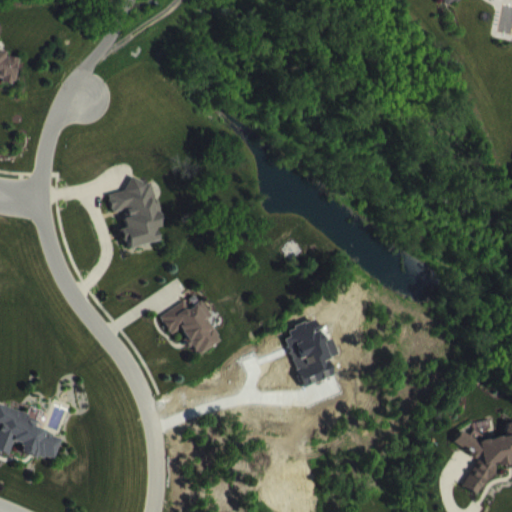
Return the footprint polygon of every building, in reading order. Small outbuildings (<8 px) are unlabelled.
[(511,0),(435,0),(447,21),(485,0),(496,0),(501,8),(511,1),(511,0)] [(0,97),(1,97),(14,99),(17,72),(6,71),(4,65),(0,64),(0,97)] [(158,255),(154,242),(159,241),(155,226),(158,226),(150,193),(128,198),(129,204),(108,209),(112,227),(122,225),(126,241),(120,243),(125,263),(158,255)] [(160,331),(171,349),(179,344),(190,362),(193,360),(199,369),(221,356),(207,333),(210,331),(197,308),(160,331)] [(61,451),(34,443),(38,431),(0,420),(0,466),(10,469),(13,456),(22,459),(20,466),(54,475),(61,451)] [(511,436),(506,437),(506,443),(500,451),(488,452),(476,444),(471,451),(462,444),(454,456),(477,472),(477,478),(462,499),(477,509),(497,479),(503,479),(508,482),(511,482),(511,436)]
